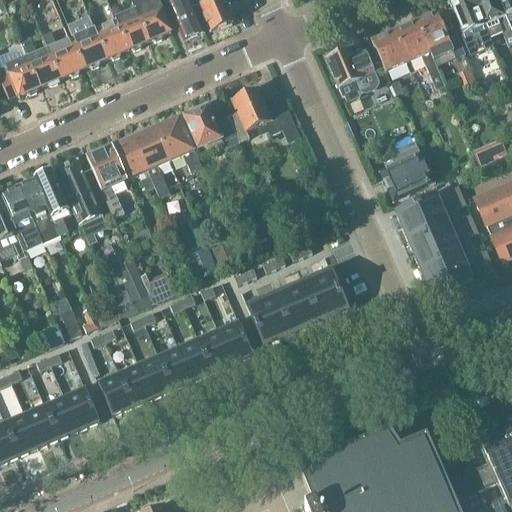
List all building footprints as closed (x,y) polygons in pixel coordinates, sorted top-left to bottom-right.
[(143,0),(133,4),(137,14),(150,45),(153,44),(156,45),(162,43),(163,39),(172,36),(156,0),(143,0)] [(166,0),(185,44),(204,36),(194,10),(190,0),(166,0)] [(228,9),(223,0),(190,0),(194,10),(199,8),(210,33),(234,23),(230,13),(232,12),(230,8),(228,9)] [(481,56),(474,40),(487,35),(472,0),(467,0),(451,7),(452,10),(458,25),(464,37),(462,38),(471,60),(481,56)] [(511,34),(506,20),(497,0),(472,0),(487,35),(489,39),(502,34),(509,50),(511,48),(511,34)] [(511,0),(497,0),(506,20),(511,17),(511,0)] [(239,3),(230,7),(230,8),(232,12),(233,16),(243,12),(239,3)] [(452,10),(446,13),(452,28),(458,25),(452,10)] [(434,63),(437,70),(465,58),(452,28),(446,13),(445,11),(436,15),(437,17),(429,21),(427,19),(422,22),(420,25),(418,26),(434,63)] [(143,48),(150,45),(137,14),(116,23),(129,54),(132,53),(135,54),(141,51),(143,48)] [(90,20),(69,29),(74,41),(71,42),(85,73),(90,71),(93,72),(99,70),(100,66),(108,63),(95,32),(90,20)] [(116,23),(95,32),(108,63),(111,62),(114,63),(120,60),(121,57),(129,54),(116,23)] [(399,51),(403,49),(410,66),(422,61),(436,94),(445,90),(437,70),(434,63),(418,26),(410,29),(407,28),(401,30),(400,34),(393,36),(399,51)] [(51,35),(43,39),(48,52),(62,83),(70,80),(73,81),(79,78),(80,75),(85,73),(71,42),(57,48),(51,35)] [(386,76),(407,68),(410,66),(403,49),(399,51),(393,36),(391,38),(387,36),(382,38),(381,42),(373,45),(386,76)] [(48,52),(37,56),(31,44),(22,48),(23,51),(41,92),(49,89),(52,90),(58,87),(60,84),(62,83),(48,52)] [(12,67),(0,72),(0,82),(9,102),(18,99),(19,101),(28,97),(31,99),(37,96),(38,93),(41,92),(23,51),(8,58),(12,67)] [(366,58),(355,63),(350,52),(327,62),(344,101),(359,94),(363,95),(367,96),(375,93),(377,89),(378,85),(376,80),(366,58)] [(398,86),(391,89),(396,99),(402,96),(398,86)] [(246,135),(256,131),(260,140),(269,136),(270,140),(284,134),(289,146),(300,141),(289,115),(276,120),(277,121),(272,123),(258,92),(232,104),(237,116),(228,120),(240,146),(249,142),(246,135)] [(226,152),(240,146),(228,120),(215,126),(210,115),(213,114),(210,107),(195,113),(196,116),(185,121),(201,158),(210,154),(208,149),(222,143),(226,152)] [(183,159),(191,177),(202,172),(179,120),(176,121),(177,123),(171,125),(169,125),(162,128),(160,130),(154,133),(168,166),(183,159)] [(150,179),(155,191),(158,198),(168,194),(158,170),(168,166),(154,133),(153,133),(151,132),(144,135),(142,138),(136,141),(135,139),(133,140),(148,175),(150,179)] [(511,138),(501,143),(508,158),(509,159),(511,157),(511,138)] [(126,184),(148,175),(133,140),(131,141),(132,142),(125,146),(123,145),(116,148),(114,151),(112,151),(126,184)] [(397,149),(400,157),(419,151),(416,143),(397,149)] [(487,149),(474,155),(480,170),(494,164),(487,149)] [(87,160),(102,195),(112,218),(123,213),(113,190),(126,184),(112,151),(107,153),(105,152),(98,156),(96,158),(90,161),(90,159),(87,160)] [(421,155),(380,173),(395,205),(435,187),(421,155)] [(81,230),(94,224),(103,220),(78,164),(56,174),(81,230)] [(69,235),(61,218),(70,214),(53,175),(35,183),(60,239),(69,235)] [(141,183),(146,195),(155,191),(150,179),(141,183)] [(458,181),(460,187),(467,185),(465,179),(458,181)] [(18,190),(43,247),(60,239),(35,183),(18,190)] [(503,266),(511,261),(511,187),(476,203),(487,228),(492,240),(492,241),(503,266)] [(455,202),(463,199),(459,189),(450,193),(455,202)] [(25,254),(26,254),(43,247),(18,190),(1,198),(25,254)] [(0,255),(15,249),(21,262),(28,258),(26,254),(25,254),(1,198),(0,198),(0,255)] [(396,216),(397,219),(399,218),(405,230),(402,231),(408,245),(449,227),(437,198),(396,216)] [(459,212),(467,208),(463,199),(455,202),(459,212)] [(471,218),(463,221),(467,231),(475,227),(471,218)] [(283,227),(270,232),(276,244),(288,239),(283,227)] [(414,258),(420,272),(461,254),(449,227),(408,245),(409,246),(411,245),(416,257),(414,258)] [(467,231),(471,240),(479,237),(475,227),(467,231)] [(354,233),(324,246),(355,321),(385,308),(354,233)] [(229,244),(213,251),(221,270),(237,263),(229,244)] [(299,253),(302,261),(312,257),(308,249),(299,253)] [(207,251),(190,258),(200,282),(217,275),(207,251)] [(289,257),(293,266),(302,261),(299,253),(289,257)] [(486,253),(478,257),(482,266),(490,263),(486,253)] [(473,283),(461,254),(420,272),(421,273),(423,272),(428,284),(426,285),(432,300),(473,283)] [(285,269),(281,261),(272,265),(275,273),(285,269)] [(490,263),(482,266),(486,276),(494,272),(490,263)] [(133,265),(119,271),(133,304),(147,298),(133,265)] [(275,273),(272,265),(262,269),(266,277),(275,273)] [(245,277),(248,285),(258,281),(254,273),(245,277)] [(333,318),(334,320),(349,314),(331,273),(302,285),(320,326),(322,325),(321,323),(333,318)] [(150,276),(141,280),(143,286),(149,298),(153,308),(176,297),(166,275),(152,282),(150,276)] [(235,281),(238,289),(248,285),(245,277),(235,281)] [(295,337),(294,335),(305,330),(306,332),(320,326),(302,285),(275,297),(293,338),(295,337)] [(216,299),(212,291),(201,296),(204,304),(216,299)] [(275,297),(247,309),(265,350),(268,349),(267,347),(278,342),(279,344),(293,338),(275,297)] [(149,298),(134,305),(138,314),(153,308),(149,298)] [(185,312),(196,308),(192,299),(181,304),(185,312)] [(95,319),(100,329),(120,321),(111,302),(103,305),(106,314),(95,319)] [(137,313),(132,303),(115,310),(120,320),(137,313)] [(185,312),(181,304),(170,309),(174,317),(185,312)] [(83,328),(86,335),(99,330),(91,311),(83,314),(87,322),(85,327),(83,328)] [(72,313),(61,317),(72,342),(82,337),(72,313)] [(153,317),(142,321),(145,329),(156,325),(153,317)] [(145,329),(142,321),(131,326),(134,334),(145,329)] [(218,335),(232,368),(253,359),(239,326),(218,335)] [(57,329),(41,336),(48,352),(64,345),(57,329)] [(113,334),(102,338),(105,347),(117,342),(113,334)] [(198,344),(213,377),(232,368),(218,335),(198,344)] [(91,343),(94,351),(105,347),(102,338),(91,343)] [(179,352),(193,385),(213,377),(198,344),(179,352)] [(173,394),(193,385),(179,352),(159,361),(173,394)] [(6,354),(0,356),(0,372),(12,368),(6,354)] [(59,357),(48,362),(51,370),(62,365),(59,357)] [(139,370),(153,403),(173,394),(159,361),(139,370)] [(37,367),(40,375),(51,370),(48,362),(37,367)] [(119,378),(133,411),(153,403),(139,370),(119,378)] [(19,374),(8,379),(11,387),(23,382),(19,374)] [(113,420),(133,411),(119,378),(98,387),(113,420)] [(0,391),(0,392),(11,387),(8,379),(0,382),(0,391)] [(86,393),(65,402),(79,435),(100,426),(86,393)] [(511,401),(494,409),(476,417),(482,433),(477,436),(487,458),(492,456),(511,448),(511,447),(511,401)] [(59,443),(79,435),(65,402),(45,410),(59,443)] [(25,419),(39,452),(59,443),(45,410),(25,419)] [(20,460),(39,452),(25,419),(5,427),(20,460)] [(5,427),(0,429),(0,468),(20,460),(5,427)] [(389,433),(298,473),(302,482),(313,506),(305,509),(305,511),(458,511),(456,505),(447,485),(445,480),(443,475),(427,438),(401,450),(389,433)] [(472,474),(447,485),(456,505),(458,511),(484,511),(478,496),(485,492),(499,486),(509,510),(511,508),(511,447),(511,448),(492,456),(487,458),(490,466),(483,470),(476,472),(472,474)]
